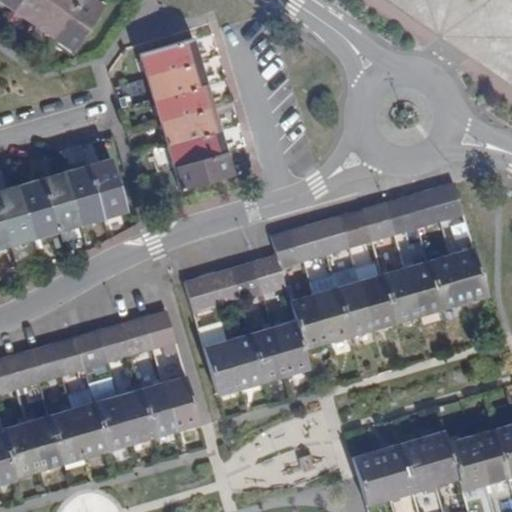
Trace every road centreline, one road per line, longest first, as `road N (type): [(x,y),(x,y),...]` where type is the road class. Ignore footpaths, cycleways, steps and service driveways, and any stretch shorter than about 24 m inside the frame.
road 1 (residential): [(398,142),(355,178),(128,256),(0,318)]
road 2 (unclassified): [(396,83),(291,0)]
